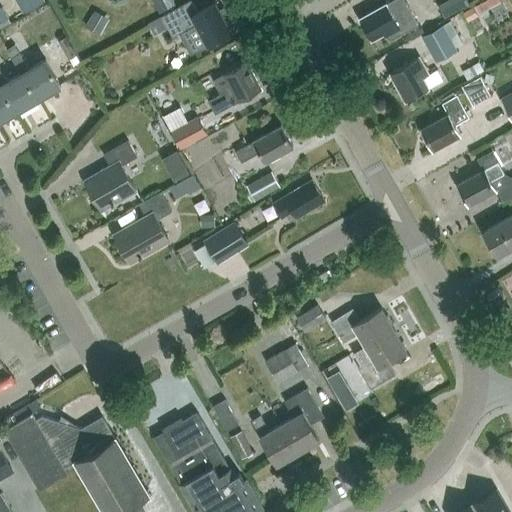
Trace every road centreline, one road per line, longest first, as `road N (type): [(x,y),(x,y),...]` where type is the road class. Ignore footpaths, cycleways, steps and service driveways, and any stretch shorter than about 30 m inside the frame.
road 1 (unclassified): [(0,216),(8,216),(105,367),(116,371),(396,207)]
road 2 (unclassified): [(396,207),(292,0)]
road 3 (unclassified): [(475,393),(462,324),(396,207)]
road 4 (tertiary): [(368,511),(451,449),(475,393)]
